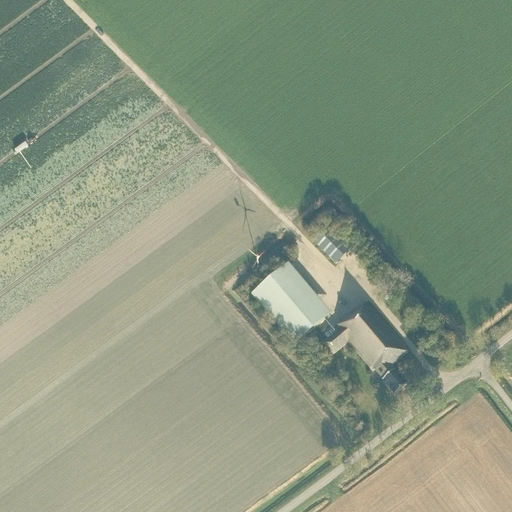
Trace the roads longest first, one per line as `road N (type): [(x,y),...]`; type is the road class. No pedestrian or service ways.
road 1 (track): [(298,236),(65,0)]
road 2 (unclassified): [(288,511),(476,366)]
